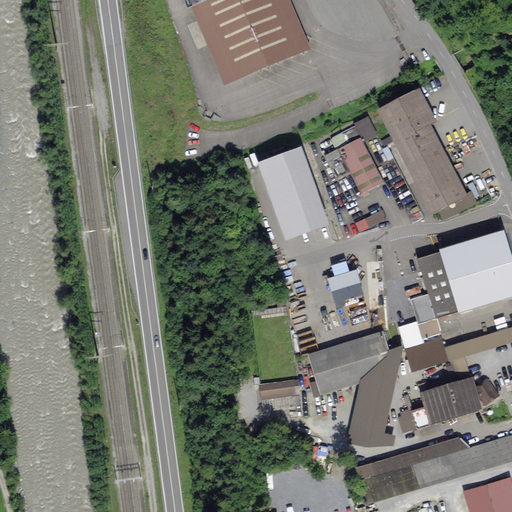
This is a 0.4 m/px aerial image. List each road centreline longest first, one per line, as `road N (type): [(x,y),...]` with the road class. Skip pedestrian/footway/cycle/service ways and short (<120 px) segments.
road 1 (trunk): [(171,511),(106,0)]
road 2 (track): [(153,511),(100,122)]
road 3 (tertiary): [(511,206),(396,0)]
road 4 (unknown): [(511,323),(469,266),(414,230),(384,188)]
